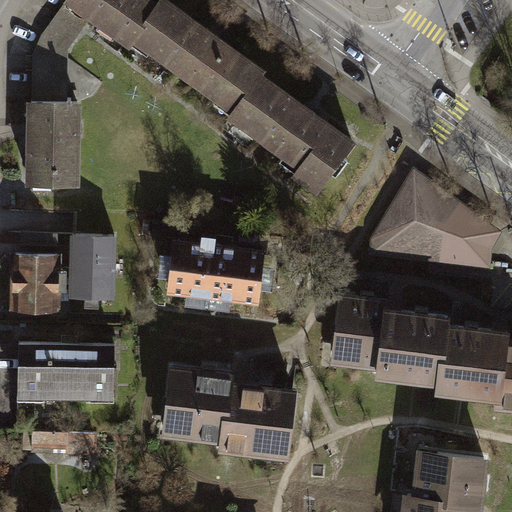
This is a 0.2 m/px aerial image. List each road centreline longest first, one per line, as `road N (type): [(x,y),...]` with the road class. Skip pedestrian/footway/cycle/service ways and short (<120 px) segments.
road 1 (primary): [(390,74),(511,166)]
road 2 (primary): [(287,0),(390,74)]
